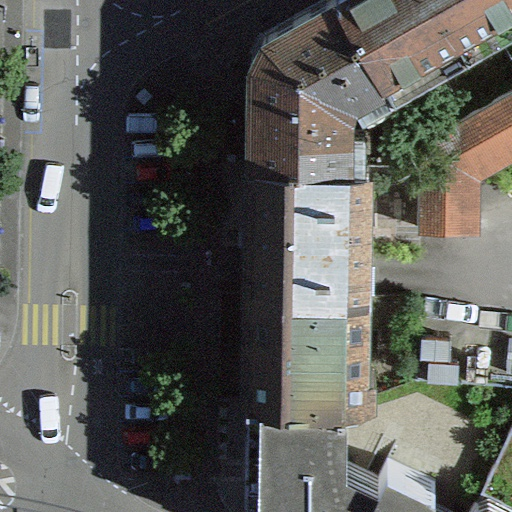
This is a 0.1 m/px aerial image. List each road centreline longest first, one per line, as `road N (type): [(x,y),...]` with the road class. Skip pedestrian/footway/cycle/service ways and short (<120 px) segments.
road 1 (motorway): [(511,351),(0,372)]
road 2 (motorway): [(0,493),(511,475)]
road 3 (residential): [(95,511),(71,323),(74,56)]
